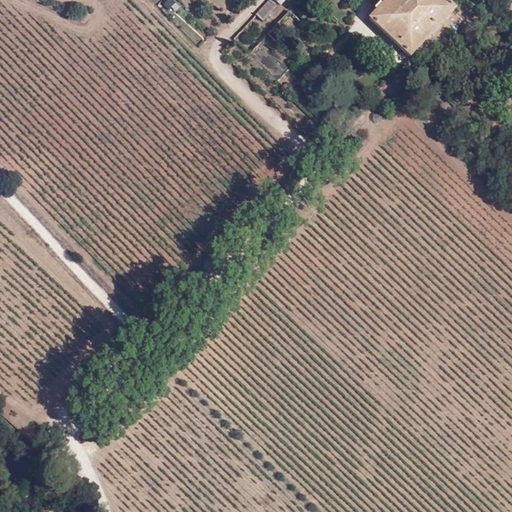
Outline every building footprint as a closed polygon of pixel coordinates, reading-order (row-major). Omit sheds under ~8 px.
[(168,0),(161,4),(166,12),(176,5),(173,0),(168,0)] [(275,7),(268,0),(256,13),(262,20),(275,7)] [(369,19),(404,52),(409,57),(410,56),(454,9),(444,0),(387,0),(382,6),(379,4),(378,4),(373,9),(376,12),(369,19)] [(287,13),(266,35),(278,46),(299,24),(287,13)] [(264,46),(254,52),(269,75),(279,69),(264,46)]
